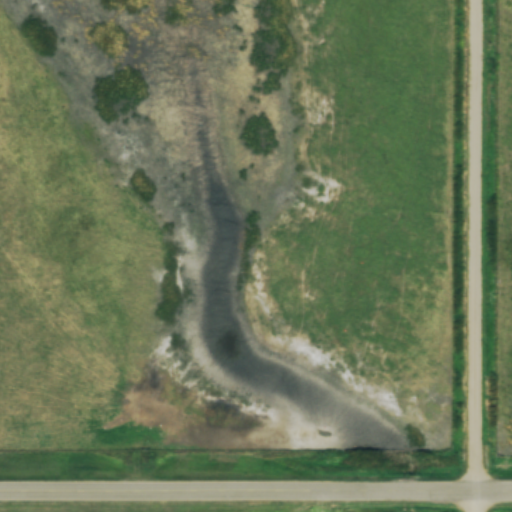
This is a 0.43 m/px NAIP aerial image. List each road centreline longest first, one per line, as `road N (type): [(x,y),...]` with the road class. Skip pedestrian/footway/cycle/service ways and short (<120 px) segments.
road 1 (tertiary): [(0,491),(511,489)]
road 2 (residential): [(478,511),(479,0)]
